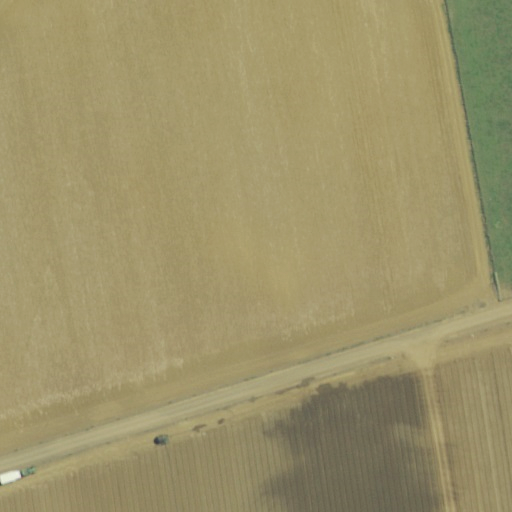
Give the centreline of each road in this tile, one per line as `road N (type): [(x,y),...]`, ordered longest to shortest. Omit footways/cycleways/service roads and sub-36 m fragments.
road 1 (track): [(511,310),(0,467)]
road 2 (track): [(422,337),(453,511)]
